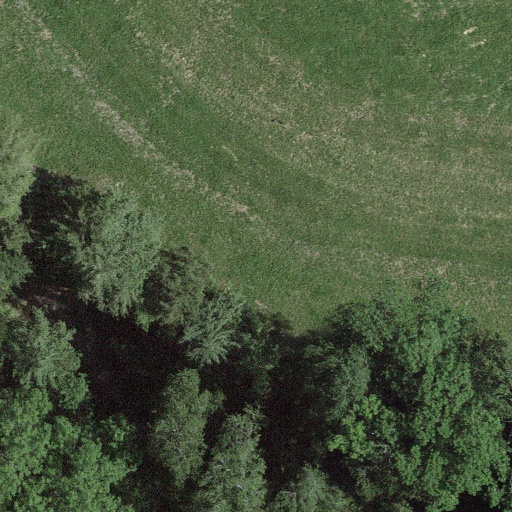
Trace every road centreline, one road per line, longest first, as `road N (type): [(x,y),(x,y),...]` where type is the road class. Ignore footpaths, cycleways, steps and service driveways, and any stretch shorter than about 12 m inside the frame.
road 1 (track): [(62,296),(312,410),(511,453)]
road 2 (track): [(62,296),(128,408),(233,511)]
